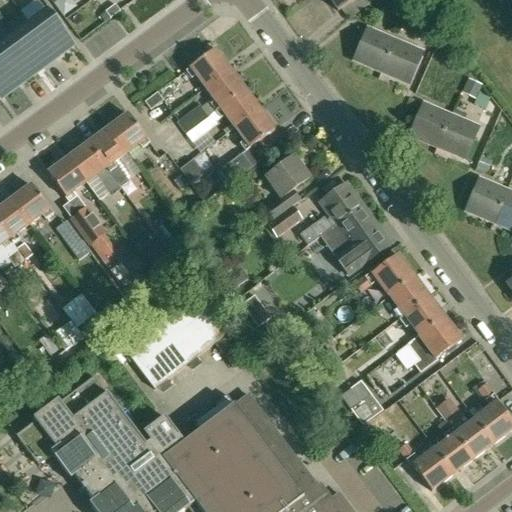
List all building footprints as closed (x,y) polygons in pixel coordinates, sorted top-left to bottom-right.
[(329,0),(338,13),(357,0),(329,0)] [(105,13),(110,19),(119,12),(115,6),(105,13)] [(29,26),(54,60),(73,46),(72,45),(73,45),(48,12),(29,26)] [(405,26),(416,30),(421,18),(410,14),(405,26)] [(36,74),(54,60),(29,26),(10,40),(36,74)] [(381,75),(395,42),(367,30),(353,63),(381,75)] [(36,74),(10,40),(0,47),(0,64),(17,87),(36,74)] [(423,53),(395,42),(381,75),(409,86),(423,53)] [(204,89),(229,71),(214,51),(185,72),(190,80),(195,76),(204,89)] [(0,100),(17,87),(0,64),(0,100)] [(204,89),(212,99),(207,103),(215,112),(244,91),(229,71),(204,89)] [(467,80),(462,91),(476,97),(481,86),(467,80)] [(232,126),(234,129),(259,111),(244,91),(215,112),(207,118),(187,134),(193,143),(217,125),(216,123),(220,120),(220,119),(225,116),(232,126)] [(156,92),(144,102),(150,110),(162,101),(156,92)] [(437,150),(451,117),(423,105),(409,138),(437,150)] [(186,132),(205,118),(197,108),(178,122),(186,132)] [(274,131),(259,111),(234,129),(243,141),(239,145),(245,153),(274,131)] [(108,130),(126,155),(138,145),(141,150),(149,144),(128,115),(108,130)] [(478,129),(451,117),(437,150),(464,162),(478,129)] [(118,187),(127,181),(115,163),(126,155),(108,130),(87,145),(109,174),(118,187)] [(120,190),(118,187),(109,174),(87,145),(86,146),(83,143),(74,150),(76,153),(67,160),(86,184),(95,178),(110,197),(120,190)] [(251,169),(241,155),(215,174),(226,188),(251,169)] [(273,222),(292,207),(300,202),(292,192),(309,179),(293,158),(265,179),(280,199),(265,210),(273,222)] [(480,158),(476,168),(487,172),(491,163),(480,158)] [(47,175),(69,204),(76,198),(73,194),(86,184),(67,160),(47,175)] [(133,160),(124,166),(132,180),(142,175),(133,160)] [(179,171),(190,186),(204,176),(193,161),(179,171)] [(174,183),(180,191),(187,186),(181,178),(174,183)] [(493,225),(507,192),(479,180),(465,213),(493,225)] [(322,218),(303,232),(298,235),(307,247),(320,238),(361,208),(345,186),(320,204),(331,218),(325,222),(322,218)] [(31,187),(11,202),(29,227),(42,217),(45,221),(52,216),(31,187)] [(511,193),(507,192),(493,225),(511,232),(511,193)] [(29,227),(11,202),(0,209),(0,229),(12,246),(20,240),(17,236),(29,227)] [(292,207),(273,222),(263,229),(273,243),(302,221),(292,207)] [(361,208),(320,238),(335,258),(333,260),(348,280),(391,248),(361,208)] [(104,265),(106,263),(117,255),(104,236),(105,236),(85,209),(71,220),(90,246),(104,265)] [(12,246),(0,229),(0,247),(2,246),(6,250),(12,246)] [(177,269),(156,241),(140,252),(161,280),(177,269)] [(176,241),(168,247),(180,263),(188,257),(176,241)] [(88,255),(79,242),(68,249),(78,262),(88,255)] [(32,256),(24,244),(16,250),(25,261),(32,256)] [(17,252),(8,259),(15,269),(25,262),(17,252)] [(397,256),(372,275),(371,274),(354,286),(360,295),(376,282),(388,298),(414,279),(397,256)] [(414,279),(388,298),(389,299),(390,298),(398,310),(393,313),(399,321),(429,299),(414,279)] [(67,351),(85,339),(78,328),(97,315),(84,295),(63,308),(72,322),(55,333),(67,351)] [(154,391),(228,334),(198,296),(125,353),(154,391)] [(241,307),(257,329),(270,320),(254,297),(241,307)] [(429,299),(399,321),(405,329),(410,325),(419,337),(407,345),(407,346),(444,319),(429,299)] [(461,342),(444,319),(407,346),(419,362),(414,366),(420,374),(436,362),(435,361),(461,342)] [(217,350),(232,369),(242,362),(227,342),(217,350)] [(374,371),(382,384),(406,369),(398,356),(374,371)] [(184,511),(187,510),(188,511),(351,511),(338,494),(331,499),(319,485),(316,487),(247,396),(233,407),(233,406),(198,433),(183,444),(164,418),(138,437),(106,395),(93,378),(60,404),(57,401),(33,420),(35,423),(15,437),(38,467),(51,456),(53,458),(67,477),(70,481),(74,478),(82,488),(81,489),(83,492),(83,493),(85,492),(93,502),(88,506),(93,511),(184,511)] [(383,412),(360,382),(340,397),(362,427),(383,412)] [(474,420),(494,445),(511,431),(511,423),(497,404),(498,403),(485,386),(477,392),(489,408),(474,420)] [(198,433),(233,406),(225,396),(190,423),(198,433)] [(436,409),(446,421),(456,413),(446,401),(436,409)] [(462,430),(459,425),(451,431),(473,461),(494,445),(474,420),(473,421),(474,421),(462,430)] [(443,437),(451,432),(444,422),(436,428),(443,437)] [(451,432),(443,437),(447,442),(435,451),(435,450),(434,450),(453,476),(473,461),(451,431),(451,432)] [(453,476),(434,450),(418,462),(406,445),(398,451),(411,468),(412,467),(431,493),(453,476)]
